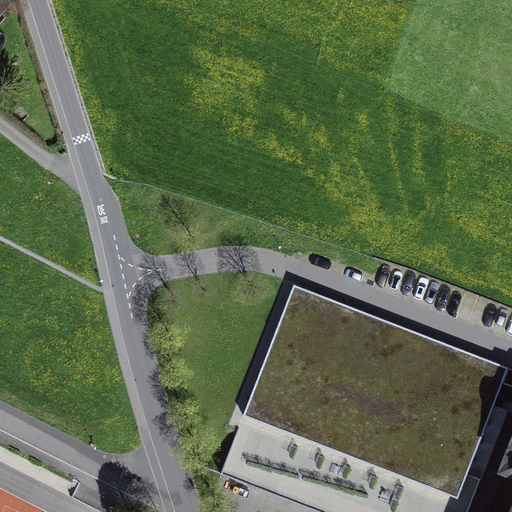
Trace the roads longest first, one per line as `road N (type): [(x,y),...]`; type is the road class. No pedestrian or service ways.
road 1 (residential): [(36,0),(180,472)]
road 2 (residential): [(180,472),(127,479),(0,416)]
